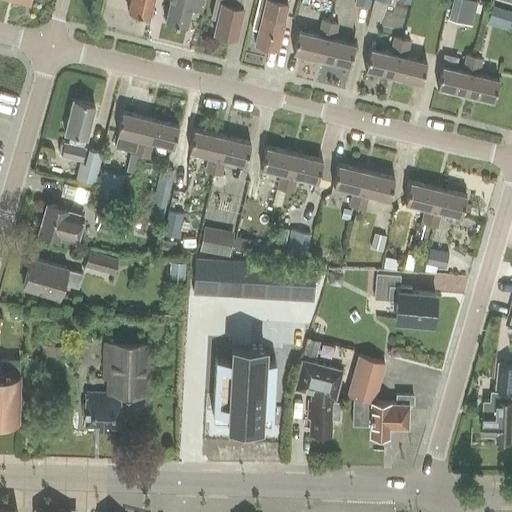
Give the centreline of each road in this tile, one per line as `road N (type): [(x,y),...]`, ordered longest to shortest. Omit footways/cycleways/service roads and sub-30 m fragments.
road 1 (residential): [(511,159),(54,50)]
road 2 (secondary): [(423,490),(0,475)]
road 3 (unclassified): [(423,490),(511,189)]
road 4 (residential): [(0,228),(54,50)]
